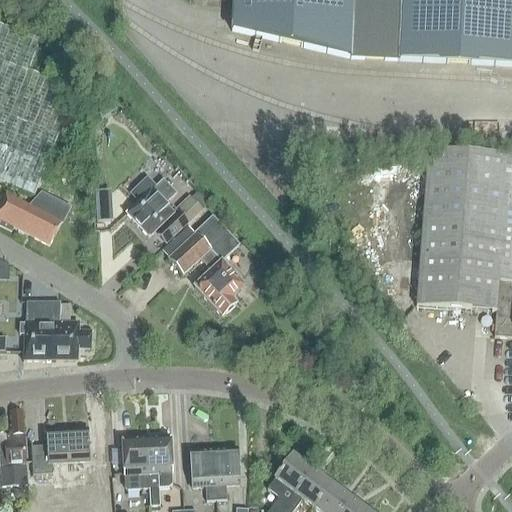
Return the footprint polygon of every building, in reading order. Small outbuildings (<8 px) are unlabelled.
[(350,61),(511,68),(511,0),(225,0),(232,0),(230,32),(350,61)] [(0,179),(39,193),(65,117),(50,112),(60,83),(30,72),(40,41),(0,27),(0,179)] [(511,158),(429,152),(416,308),(495,315),(493,339),(511,340),(511,158)] [(171,215),(164,207),(175,196),(162,182),(155,188),(147,179),(129,196),(137,205),(125,217),(147,240),(155,233),(166,245),(202,212),(189,198),(171,215)] [(208,205),(198,193),(191,200),(192,201),(201,211),(208,205)] [(5,196),(0,205),(0,228),(10,234),(13,229),(16,231),(17,233),(21,235),(23,235),(48,248),(60,224),(61,225),(68,210),(41,196),(30,209),(5,196)] [(231,301),(244,289),(220,264),(238,247),(212,219),(167,261),(182,277),(199,261),(206,269),(199,275),(203,280),(193,289),(221,319),(235,306),(231,301)] [(0,280),(7,282),(9,269),(0,267),(0,280)] [(57,342),(59,307),(59,304),(25,304),(25,326),(20,326),(19,336),(24,336),(24,363),(50,363),(51,342),(57,342)] [(77,351),(90,351),(90,333),(77,333),(78,325),(68,325),(69,308),(59,307),(57,342),(51,342),(50,363),(77,364),(77,351)] [(22,436),(21,412),(9,413),(10,437),(0,437),(0,480),(1,489),(26,488),(22,436)] [(51,466),(89,464),(87,431),(45,434),(46,448),(30,449),(32,477),(52,476),(51,466)] [(172,487),(169,438),(153,439),(153,440),(145,441),(148,491),(149,509),(160,509),(159,491),(168,491),(170,487),(172,487)] [(137,440),(121,441),(124,490),(127,492),(148,491),(145,441),(137,441),(137,440)] [(213,453),(216,503),(226,502),(225,488),(239,487),(236,450),(220,451),(221,452),(213,453)] [(205,504),(216,503),(213,453),(205,453),(205,452),(189,453),(191,490),(204,489),(205,504)] [(294,455),(292,458),(266,492),(278,501),(269,511),(281,511),(311,473),(304,467),(307,464),(294,455)] [(311,473),(281,511),(293,511),(301,502),(312,511),(333,483),(321,474),(318,478),(311,473)] [(312,511),(314,511),(340,511),(349,501),(342,496),(345,492),(333,483),(312,511)] [(349,501),(340,511),(370,511),(371,511),(359,503),(356,506),(349,501)]
